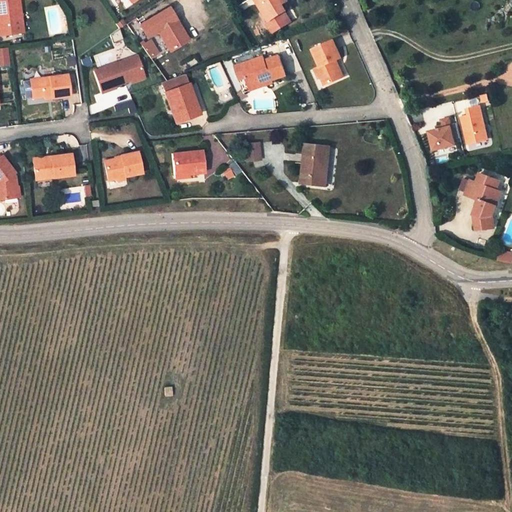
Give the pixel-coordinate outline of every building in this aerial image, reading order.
[(0,0),(0,39),(0,40),(20,37),(14,1),(14,0),(0,0)] [(279,0),(248,0),(247,1),(262,25),(264,24),(270,33),(284,25),(278,15),(280,14),(276,8),(282,4),(279,0)] [(149,35),(164,55),(182,43),(161,12),(133,30),(140,41),(149,35)] [(120,27),(117,22),(110,27),(114,31),(119,27),(120,27)] [(270,33),(264,24),(262,25),(260,27),(264,35),(266,36),(270,33)] [(147,59),(156,54),(147,39),(138,45),(147,59)] [(320,89),(340,81),(333,64),(338,62),(330,45),(309,53),(316,71),(313,72),(320,89)] [(268,85),(283,79),(276,59),(262,64),(261,60),(237,68),(242,81),(245,88),(267,80),(268,85)] [(109,89),(137,79),(130,60),(88,76),(97,97),(110,92),(109,89)] [(242,81),(237,68),(231,70),(236,83),(242,81)] [(186,103),(187,102),(179,78),(163,84),(157,86),(170,128),(192,121),(186,103)] [(46,103),(65,101),(62,79),(25,85),(25,86),(27,102),(27,103),(46,101),(46,103)] [(27,102),(25,86),(18,86),(20,103),(27,102)] [(478,95),(480,103),(488,102),(486,94),(478,95)] [(463,119),(456,120),(461,147),(481,143),(474,110),(462,112),(463,119)] [(434,132),(422,134),(426,153),(449,148),(443,121),(435,123),(436,125),(437,131),(434,132)] [(239,163),(253,162),(252,146),(238,147),(239,163)] [(314,188),(316,172),(321,173),(323,150),(298,148),(294,186),(314,188)] [(103,185),(136,178),(132,157),(115,160),(115,162),(99,166),(103,185)] [(167,181),(181,180),(181,181),(198,180),(197,158),(166,161),(167,181)] [(29,187),(66,181),(63,160),(43,163),(43,166),(26,168),(29,187)] [(467,217),(468,229),(476,228),(476,232),(487,231),(486,220),(495,195),(490,193),(494,184),(473,176),(470,184),(464,182),(458,196),(473,202),(467,217)] [(495,254),(493,263),(508,266),(510,257),(495,254)] [(165,392),(157,392),(157,400),(166,400),(165,392)]
